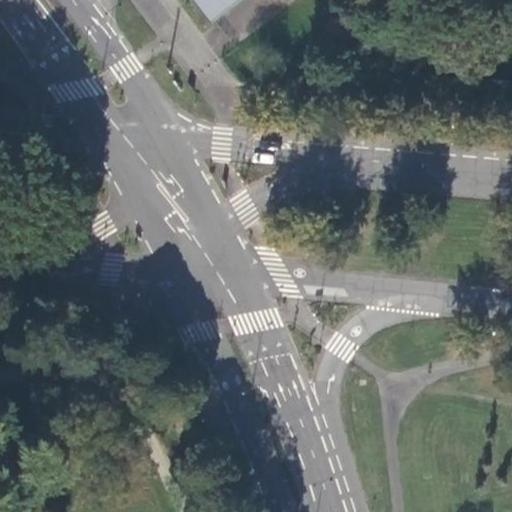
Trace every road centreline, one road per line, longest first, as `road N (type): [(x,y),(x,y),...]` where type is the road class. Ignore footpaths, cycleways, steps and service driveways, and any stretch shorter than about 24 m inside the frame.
road 1 (secondary): [(364,511),(326,380),(342,347),(425,295)]
road 2 (primary): [(179,268),(285,511)]
road 3 (primary): [(330,511),(240,269)]
road 4 (secondary): [(391,162),(170,141)]
road 5 (secondary): [(391,162),(258,193),(215,223)]
road 6 (secondary): [(240,269),(425,295)]
road 7 (secondary): [(0,255),(179,268)]
road 8 (primary): [(170,141),(73,0)]
road 9 (primary): [(13,0),(109,140)]
road 10 (secondary): [(0,253),(85,238),(135,189)]
road 11 (secondary): [(511,172),(391,162)]
